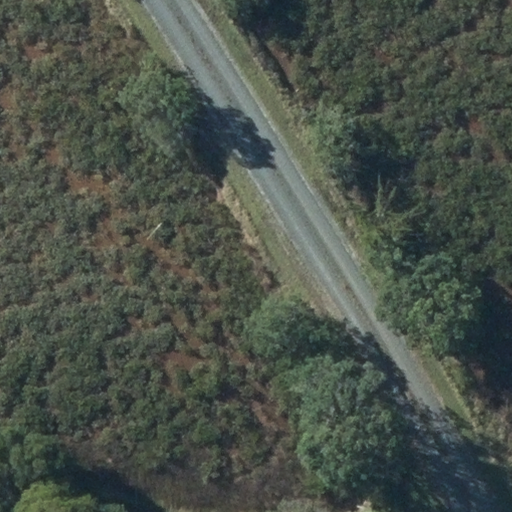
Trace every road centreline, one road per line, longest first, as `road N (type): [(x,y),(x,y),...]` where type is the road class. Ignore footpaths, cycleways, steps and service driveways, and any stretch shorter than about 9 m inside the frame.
road 1 (track): [(374,368),(151,0)]
road 2 (track): [(374,368),(458,511)]
